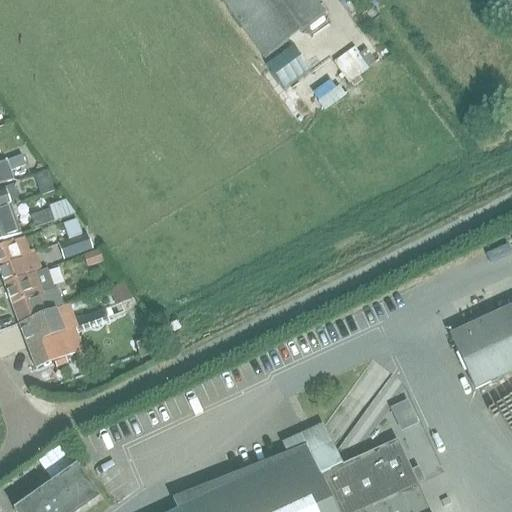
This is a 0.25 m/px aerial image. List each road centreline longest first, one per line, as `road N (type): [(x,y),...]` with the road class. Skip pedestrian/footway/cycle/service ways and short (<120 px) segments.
road 1 (unclassified): [(31,436),(511,203)]
road 2 (unknown): [(98,511),(245,403),(388,333)]
